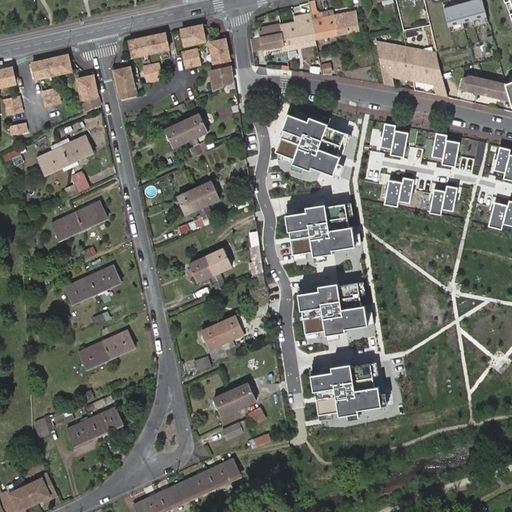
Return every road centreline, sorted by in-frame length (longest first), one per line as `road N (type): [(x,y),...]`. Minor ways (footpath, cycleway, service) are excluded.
road 1 (residential): [(306,456),(249,84)]
road 2 (residential): [(95,30),(165,348)]
road 3 (residential): [(249,84),(310,84),(511,126)]
road 4 (residential): [(165,348),(186,449),(100,497)]
road 5 (residential): [(165,348),(149,432),(100,497)]
road 6 (tertiary): [(95,30),(236,0)]
